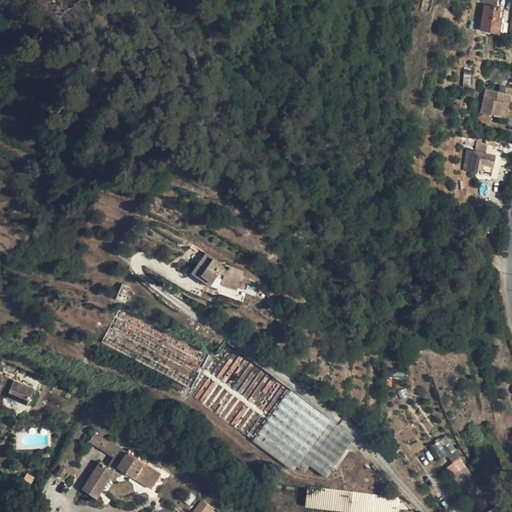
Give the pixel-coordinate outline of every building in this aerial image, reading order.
[(476,29),(500,33),(503,17),(499,16),(501,7),(497,7),(497,0),(482,0),(482,4),(480,4),(476,29)] [(498,91),(511,94),(511,90),(511,87),(500,85),(498,91)] [(485,89),(480,113),(501,117),(504,102),(509,103),(511,94),(498,91),(485,89)] [(504,102),(501,117),(506,118),(509,103),(504,102)] [(474,151),(486,153),(488,144),(476,142),(474,151)] [(511,152),(511,143),(505,142),(503,151),(511,152)] [(470,171),(474,151),(467,150),(463,170),(470,171)] [(470,171),(492,176),(496,155),(486,153),(474,151),(470,171)] [(224,266),(205,253),(192,272),(211,286),(218,275),(223,279),(221,284),(237,289),(244,272),(225,265),(224,266)] [(218,275),(211,286),(220,289),(221,284),(223,279),(218,275)] [(116,298),(124,302),(131,287),(122,283),(116,298)] [(120,308),(102,342),(192,388),(209,354),(120,308)] [(188,393),(294,470),(298,465),(306,471),(311,464),(327,476),(355,438),(225,340),(219,349),(220,350),(188,393)] [(0,393),(28,404),(34,388),(4,376),(4,377),(0,375),(0,393)] [(96,409),(93,416),(107,422),(110,416),(96,409)] [(91,439),(115,455),(119,447),(94,433),(91,439)] [(113,456),(115,455),(91,439),(89,441),(113,456)] [(121,461),(127,452),(119,447),(115,455),(113,456),(114,457),(121,461)] [(152,489),(161,474),(159,473),(146,464),(127,452),(121,461),(114,457),(108,467),(100,462),(83,489),(97,498),(110,478),(118,466),(122,469),(152,489)] [(461,458),(446,467),(456,484),(471,475),(461,458)] [(159,473),(162,468),(148,460),(146,464),(159,473)] [(118,466),(110,478),(115,481),(122,469),(118,466)] [(27,473),(21,484),(28,488),(35,478),(27,473)] [(305,507),(350,511),(353,491),(308,486),(305,507)] [(353,491),(350,511),(397,511),(399,497),(353,491)] [(193,511),(210,511),(213,508),(202,500),(193,511)]
